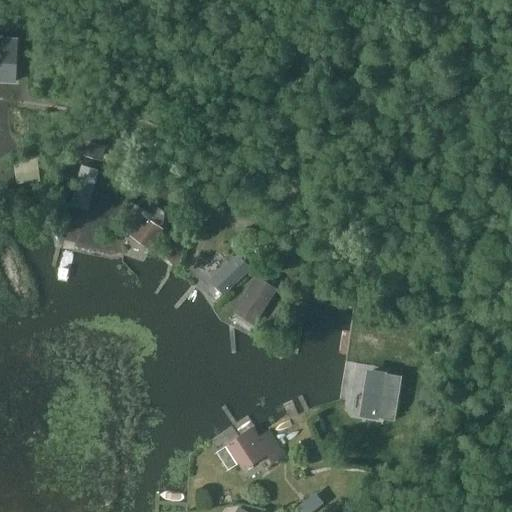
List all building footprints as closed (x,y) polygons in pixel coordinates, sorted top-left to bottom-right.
[(0,81),(14,83),(17,83),(18,63),(19,48),(19,37),(16,37),(15,37),(3,37),(2,37),(0,36),(0,54),(2,55),(1,64),(0,64),(0,81)] [(99,159),(103,146),(88,141),(84,154),(99,159)] [(17,184),(41,181),(38,159),(14,161),(17,184)] [(81,163),(69,205),(88,209),(99,168),(81,163)] [(192,211),(224,217),(225,207),(194,201),(192,211)] [(164,211),(166,209),(157,202),(151,211),(143,205),(127,230),(150,245),(161,229),(165,231),(174,217),(164,211)] [(260,255),(268,246),(260,240),(253,249),(260,255)] [(273,248),(267,256),(293,267),(297,258),(291,256),(292,254),(279,248),(278,250),(273,248)] [(240,250),(211,277),(225,291),(254,265),(240,250)] [(188,263),(185,274),(194,276),(197,265),(188,263)] [(256,321),(279,284),(258,271),(235,308),(256,321)] [(369,368),(361,415),(380,418),(381,417),(396,419),(403,375),(388,373),(388,371),(369,368)] [(437,393),(422,390),(419,410),(434,413),(437,393)] [(260,434),(254,424),(227,441),(245,468),(269,452),(275,461),(287,453),(271,427),(260,434)] [(301,507),(296,510),(296,511),(315,511),(320,508),(310,495),(298,504),(301,507)]
